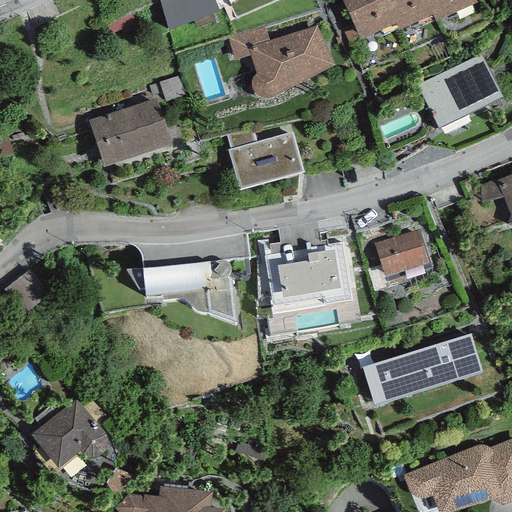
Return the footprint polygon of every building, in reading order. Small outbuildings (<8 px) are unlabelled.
[(157,0),(169,29),(194,20),(212,13),(218,11),(214,0),(157,0)] [(403,26),(390,0),(342,0),(340,1),(360,45),(395,29),(403,26)] [(432,0),(390,0),(403,26),(395,29),(398,35),(432,20),(440,16),(432,0)] [(473,0),(432,0),(440,16),(432,20),(435,27),(477,8),(473,0)] [(215,21),(212,13),(194,20),(197,28),(215,21)] [(335,70),(317,28),(269,42),(263,25),(227,38),(235,63),(250,58),(255,78),(253,82),(251,85),(251,90),(253,96),(256,100),(260,103),(265,104),(269,103),(335,70)] [(416,89),(437,134),(503,102),(482,56),(416,89)] [(180,78),(158,85),(165,105),(186,98),(180,78)] [(103,174),(172,151),(156,102),(87,125),(103,174)] [(292,135),(227,153),(239,196),(304,178),(292,135)] [(511,179),(496,185),(496,183),(479,189),(487,210),(502,202),(511,221),(508,232),(511,233),(511,179)] [(416,232),(373,246),(380,266),(368,270),(375,291),(388,287),(386,281),(428,268),(416,232)] [(347,233),(283,243),(285,255),(263,258),(275,338),(360,325),(347,233)] [(158,271),(142,275),(144,301),(212,293),(208,265),(158,271)] [(9,284),(25,309),(52,293),(36,267),(9,284)] [(472,338),(361,372),(373,412),(484,378),(472,338)] [(41,431),(31,439),(58,474),(79,456),(83,459),(87,462),(92,462),(98,461),(103,458),(106,454),(108,450),(107,445),(105,439),(75,404),(57,418),(41,431)] [(41,431),(57,418),(49,407),(33,421),(41,431)] [(477,449),(403,478),(408,491),(409,493),(411,497),(414,499),(418,500),(421,501),(425,500),(428,499),(431,498),(436,511),(468,511),(489,506),(502,510),(511,506),(511,441),(489,451),(487,450),(484,450),(477,449)] [(210,511),(212,497),(159,490),(158,500),(125,496),(115,510),(117,511),(210,511)]
